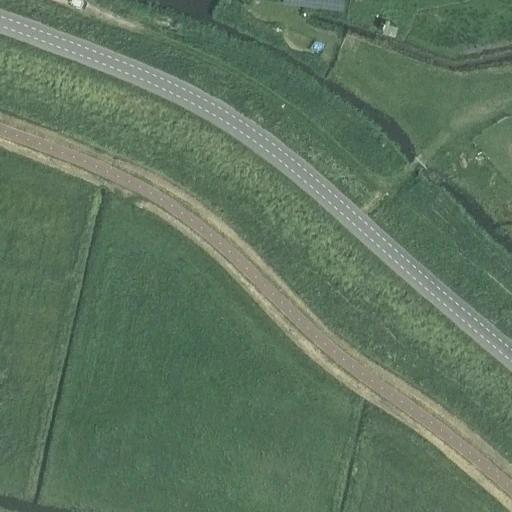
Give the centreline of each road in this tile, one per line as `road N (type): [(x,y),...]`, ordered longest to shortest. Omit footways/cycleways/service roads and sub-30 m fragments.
road 1 (tertiary): [(511,358),(228,118),(0,21)]
road 2 (track): [(448,134),(398,182),(384,183),(261,87),(88,6)]
